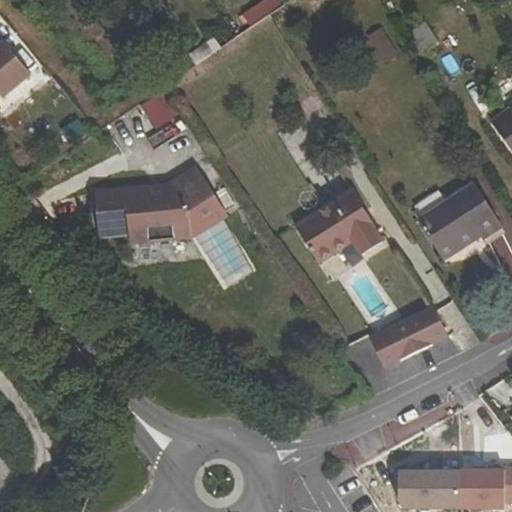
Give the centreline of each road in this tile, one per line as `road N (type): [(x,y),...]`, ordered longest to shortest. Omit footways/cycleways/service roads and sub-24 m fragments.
road 1 (residential): [(511,347),(326,439),(241,450)]
road 2 (residential): [(187,461),(0,261)]
